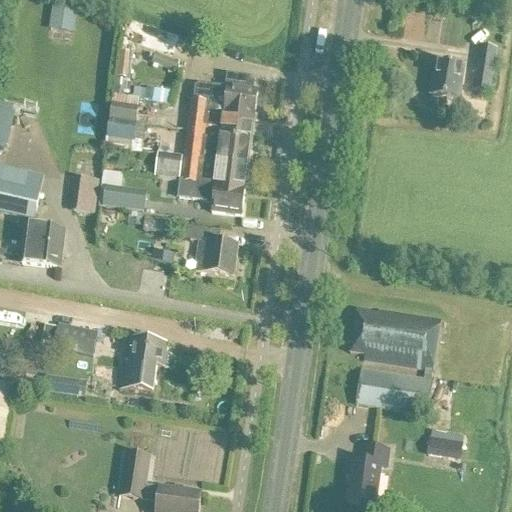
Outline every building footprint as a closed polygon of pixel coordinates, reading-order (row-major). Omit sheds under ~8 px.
[(76,31),(78,14),(54,11),(51,27),(76,31)] [(122,34),(175,53),(181,37),(128,18),(122,34)] [(502,55),(479,51),(472,95),(491,98),(496,70),(499,71),(502,55)] [(460,107),(466,73),(437,68),(431,102),(460,107)] [(193,108),(192,116),(254,123),(257,96),(254,96),(254,90),(251,85),(230,83),(229,93),(227,93),(227,94),(200,91),(196,94),(194,108),(193,108)] [(110,128),(136,132),(139,113),(113,109),(110,128)] [(192,116),(189,138),(204,140),(205,131),(222,133),(222,136),(221,143),(252,147),(255,123),(254,123),(192,116)] [(132,155),(136,132),(110,128),(106,151),(132,155)] [(249,170),(252,147),(221,143),(204,141),(204,140),(189,138),(186,163),(249,170)] [(180,185),(183,161),(158,158),(155,182),(180,185)] [(199,188),(246,194),(249,170),(186,163),(185,170),(200,172),(199,188)] [(185,170),(183,187),(194,188),(192,206),(214,208),(212,219),(242,222),(245,195),(246,195),(246,194),(199,188),(200,172),(185,170)] [(80,182),(79,218),(99,218),(100,183),(80,182)] [(0,217),(34,225),(40,198),(0,188),(0,217)] [(147,200),(106,195),(104,213),(145,218),(147,200)] [(146,221),(144,236),(162,239),(164,223),(146,221)] [(177,243),(191,245),(201,247),(196,277),(234,283),(239,252),(219,249),(221,237),(179,231),(177,243)] [(28,232),(27,240),(23,269),(34,271),(60,275),(65,237),(28,232)] [(379,318),(357,314),(350,358),(364,360),(363,366),(425,376),(424,382),(431,383),(432,377),(433,377),(441,325),(379,316),(379,318)] [(59,332),(54,354),(93,361),(97,339),(59,332)] [(174,363),(166,362),(167,350),(133,346),(130,367),(126,367),(124,388),(127,389),(126,396),(153,399),(157,373),(172,375),(174,363)] [(424,385),(361,376),(355,410),(427,421),(432,387),(431,387),(431,383),(424,382),(424,385)] [(47,386),(45,397),(77,402),(79,390),(47,386)] [(429,443),(426,460),(443,463),(446,446),(429,443)] [(364,469),(354,467),(348,509),(366,511),(376,511),(382,474),(386,475),(389,456),(366,453),(364,469)] [(200,511),(202,499),(160,493),(146,491),(150,462),(126,459),(120,503),(144,506),(158,508),(157,511),(200,511)]
